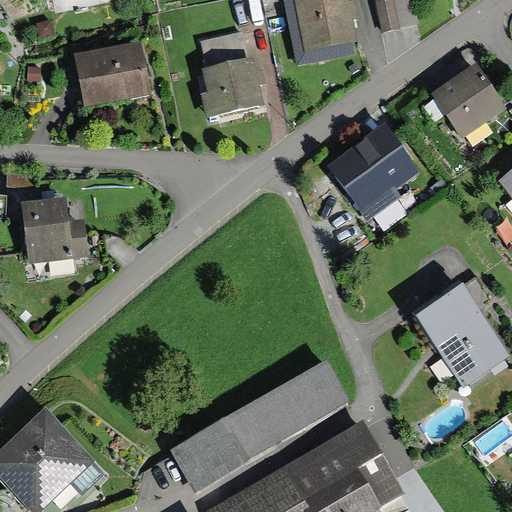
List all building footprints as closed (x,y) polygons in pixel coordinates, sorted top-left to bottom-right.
[(286,0),(297,65),(356,55),(355,47),(362,45),(353,0),(286,0)] [(413,0),(385,0),(378,2),(385,31),(419,23),(413,0)] [(47,24),(34,27),(38,41),(51,38),(47,24)] [(266,107),(254,58),(248,60),(242,35),(199,45),(211,96),(203,98),(208,121),(266,107)] [(143,42),(74,56),(84,107),(153,93),(143,42)] [(508,107),(477,64),(432,96),(463,139),(508,107)] [(39,70),(27,70),(27,82),(39,82),(39,70)] [(365,219),(397,196),(394,191),(423,171),(388,122),(327,165),(365,219)] [(511,195),(511,173),(501,182),(511,195)] [(31,177),(6,176),(5,188),(30,190),(31,177)] [(58,209),(21,215),(29,265),(83,257),(79,229),(61,232),(58,209)] [(509,354),(461,284),(416,315),(464,385),(509,354)] [(351,405),(326,361),(168,450),(193,495),(351,405)] [(406,495),(362,420),(280,468),(207,510),(208,511),(381,511),(380,510),(406,495)] [(0,476),(32,510),(79,465),(43,427),(0,468),(0,476)]
